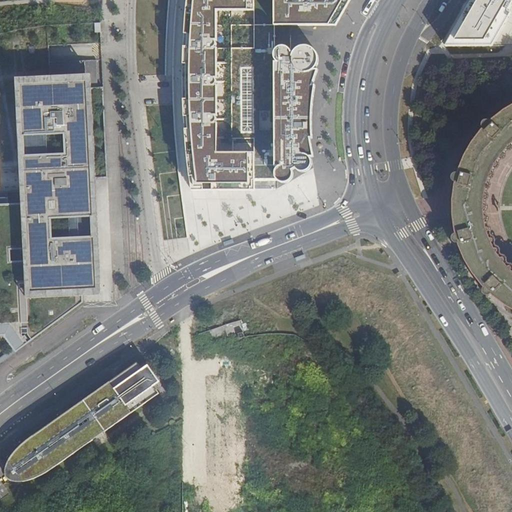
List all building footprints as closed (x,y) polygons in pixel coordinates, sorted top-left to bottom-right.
[(247,11),(246,0),(195,0),(194,15),(191,69),(192,129),(199,184),(248,183),(248,152),(218,152),(218,11),(247,11)] [(342,0),(274,0),(275,26),(329,24),(342,0)] [(511,0),(471,0),(449,41),(446,47),(492,46),(511,13),(508,11),(511,3),(511,0)] [(269,24),(220,25),(222,139),(273,140),(269,24)] [(274,58),(275,63),(275,165),(281,165),(278,168),(276,170),(275,173),(275,176),(276,178),(278,180),(280,181),(282,182),(285,182),(287,181),(290,180),(293,177),(293,174),(293,171),(294,168),(297,168),(298,170),(301,171),(305,171),(307,170),(310,168),(311,164),(311,161),(310,158),(313,157),(309,138),(311,138),(311,112),(315,85),(312,85),(318,71),(315,70),(317,67),(319,62),(318,56),(315,51),(309,47),(303,47),(296,49),(293,52),(288,48),(283,47),(278,48),(275,53),(274,58)] [(88,70),(12,75),(18,192),(0,192),(0,364),(82,304),(82,295),(99,294),(96,232),(88,70)] [(511,105),(505,110),(497,115),(489,121),(487,120),(481,125),(483,127),(478,134),(473,141),(468,149),(464,155),(462,160),(459,167),(457,173),(454,172),(452,181),(455,181),(454,190),(453,198),(453,207),(453,214),(453,221),(454,227),(456,234),(452,235),(454,243),(457,242),(460,249),(463,257),(467,263),(470,270),(475,276),(479,282),(484,287),(482,290),(487,296),(490,293),(496,299),(503,304),(510,308),(511,309),(511,270),(509,267),(503,261),(499,256),(496,251),(493,245),(491,239),(488,233),(487,226),(485,220),(485,213),(485,207),(485,205),(485,198),(486,190),(488,183),(491,175),(494,167),(499,160),(504,153),(508,148),(511,144),(511,105)] [(240,320),(208,331),(213,344),(244,333),(240,320)] [(46,472),(50,469),(93,439),(92,438),(105,430),(105,431),(159,393),(154,385),(159,381),(149,366),(143,370),(138,362),(84,400),(85,401),(72,410),(71,409),(28,439),(26,440),(25,442),(21,446),(18,449),(14,453),(11,457),(8,462),(7,469),(7,472),(8,476),(10,477),(14,479),(21,480),(26,479),(31,478),(36,476),(41,474),(46,472)]
